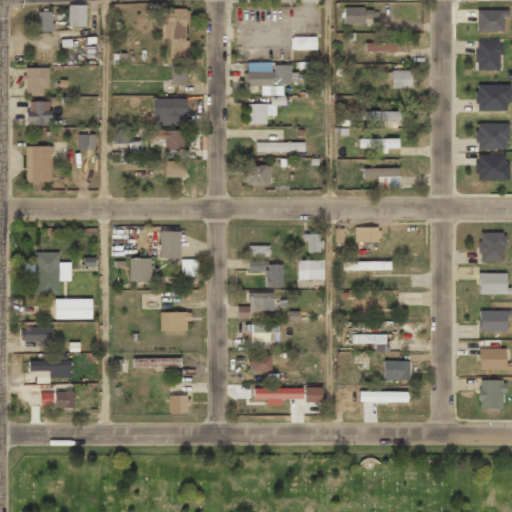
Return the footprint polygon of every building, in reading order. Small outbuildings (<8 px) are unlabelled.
[(68,26),(85,26),(85,4),(68,5),(68,26)] [(343,8),(343,23),(363,23),(363,18),(373,18),(372,7),(343,8)] [(169,39),(168,56),(187,56),(188,41),(186,41),(186,9),(161,8),(161,23),(160,38),(169,39)] [(504,9),(476,10),(476,31),(504,31),(504,9)] [(38,31),(52,31),(52,11),(37,11),(38,31)] [(315,36),(290,36),(290,49),(315,49),(315,36)] [(498,70),(498,54),(500,54),(500,41),(475,41),(475,70),(498,70)] [(364,51),(403,51),(403,43),(364,42),(364,51)] [(260,95),(281,95),(282,83),(290,83),(290,64),(245,63),(245,85),(260,86),(260,95)] [(25,96),(42,96),(42,88),(47,88),(48,68),(25,67),(25,96)] [(170,85),(184,85),(185,67),(170,67),(170,85)] [(410,70),(391,70),(391,87),(410,88),(410,70)] [(507,84),(475,84),(476,110),(508,110),(507,84)] [(185,98),(152,98),(152,125),(185,125),(185,98)] [(50,101),(27,101),(27,124),(49,125),(50,101)] [(265,124),(265,115),(275,115),(275,103),(248,103),(247,123),(265,124)] [(356,120),(398,120),(398,111),(356,111),(356,120)] [(506,123),(475,122),(475,149),(506,149),(506,123)] [(128,143),(128,129),(112,129),(112,143),(128,143)] [(183,149),(184,130),(147,129),(147,140),(163,141),(163,148),(183,149)] [(94,149),(94,134),(77,134),(76,149),(94,149)] [(303,142),(255,142),(254,151),(303,152),(303,142)] [(25,182),(49,181),(49,146),(25,146),(25,182)] [(507,154),(475,154),(475,179),(506,180),(507,154)] [(164,177),(184,177),(184,161),(164,161),(164,177)] [(242,165),(243,185),(269,184),(268,165),(242,165)] [(397,167),(361,168),(362,177),(377,177),(377,188),(398,188),(397,167)] [(378,226),(353,227),(353,242),(378,242),(378,226)] [(179,258),(179,231),(158,231),(158,258),(179,258)] [(502,232),(478,232),(479,261),(503,260),(502,232)] [(307,252),(320,252),(320,233),(302,234),(302,241),(307,241),(307,252)] [(247,255),(268,256),(268,245),(248,245),(247,255)] [(69,262),(58,262),(58,252),(34,252),(34,263),(23,263),(24,273),(34,273),(35,294),(57,294),(57,281),(69,281),(69,262)] [(129,257),(128,281),(149,282),(149,258),(129,257)] [(197,276),(197,259),(180,260),(180,276),(197,276)] [(264,260),(248,260),(247,270),(263,270),(264,260)] [(321,279),(322,260),(296,260),(296,279),(321,279)] [(389,261),(341,262),(342,270),(389,270),(389,261)] [(282,264),(265,264),(265,286),(282,286),(282,264)] [(478,294),(507,294),(506,272),(478,273),(478,294)] [(236,306),(236,318),(248,318),(248,311),(272,310),(272,292),(247,292),(248,306),(236,306)] [(91,299),(54,298),(54,318),(90,319),(91,299)] [(386,299),(348,299),(348,308),(386,308),(386,299)] [(506,331),(506,310),(478,310),(478,331),(506,331)] [(186,331),(186,321),(189,321),(189,311),(159,312),(159,331),(186,331)] [(277,324),(245,324),(245,345),(277,346),(277,324)] [(51,327),(20,326),(20,340),(36,341),(35,346),(50,346),(51,327)] [(384,334),(351,334),(351,343),(374,343),(374,351),(384,351),(384,334)] [(504,348),(478,348),(478,369),(504,369),(504,348)] [(270,371),(270,355),(249,355),(249,371),(270,371)] [(131,359),(132,368),(180,367),(179,358),(131,359)] [(47,377),(70,377),(69,360),(28,361),(28,371),(35,371),(35,383),(47,383),(47,377)] [(408,361),(383,360),(382,380),(407,380),(408,361)] [(503,380),(478,380),(478,408),(501,408),(501,392),(503,392),(503,380)] [(280,405),(280,399),(302,398),(301,387),(253,388),(253,399),(264,399),(264,405),(280,405)] [(320,387),(304,387),(304,402),(320,402),(320,387)] [(72,408),(72,391),(53,391),(53,408),(72,408)] [(406,392),(358,391),(358,401),(406,402),(406,392)] [(52,405),(52,392),(39,393),(39,406),(52,405)] [(186,395),(167,395),(168,412),(187,412),(186,395)]
